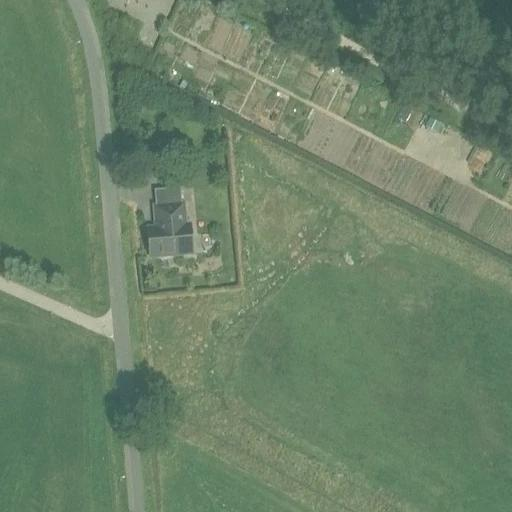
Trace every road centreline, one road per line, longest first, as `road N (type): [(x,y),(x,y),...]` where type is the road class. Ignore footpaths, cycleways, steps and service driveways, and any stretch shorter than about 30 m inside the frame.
road 1 (residential): [(75,0),(95,69),(137,511)]
road 2 (track): [(511,131),(260,0)]
